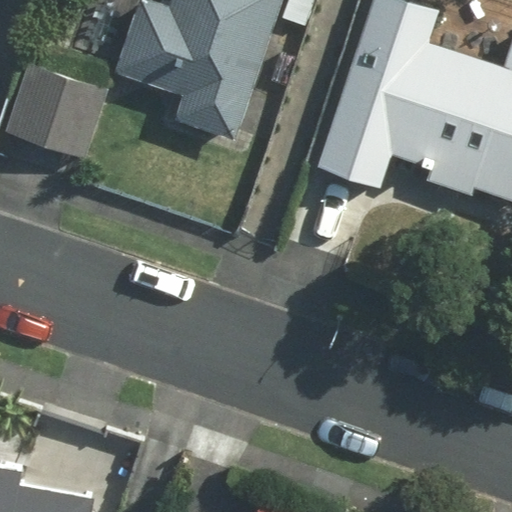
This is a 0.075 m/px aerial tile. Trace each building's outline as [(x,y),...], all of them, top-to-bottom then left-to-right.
[(189,106),(249,128),(295,0),(145,0),(124,60),(196,86),(189,106)] [(488,178),(511,186),(511,53),(445,31),(428,81),(416,77),(394,142),(444,159),(441,169),(486,184),(488,178)] [(120,84),(35,54),(10,124),(95,154),(120,84)] [(102,511),(108,481),(38,469),(40,454),(0,446),(0,511),(102,511)] [(327,511),(269,495),(264,511),(327,511)]
